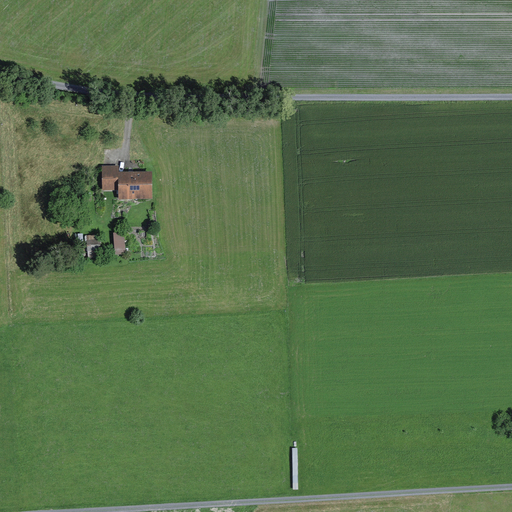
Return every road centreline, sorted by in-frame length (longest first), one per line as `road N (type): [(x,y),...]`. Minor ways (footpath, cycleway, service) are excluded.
road 1 (unclassified): [(511,97),(130,92),(0,72)]
road 2 (unclassified): [(91,511),(511,487)]
